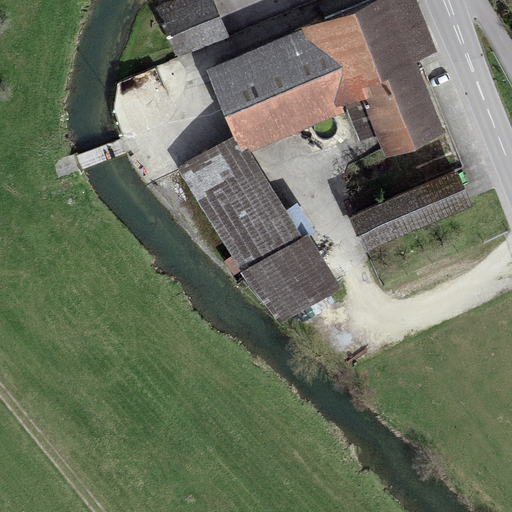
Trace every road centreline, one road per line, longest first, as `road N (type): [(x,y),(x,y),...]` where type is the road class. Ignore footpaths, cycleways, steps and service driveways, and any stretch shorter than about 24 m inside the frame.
road 1 (track): [(0,180),(76,166),(199,112)]
road 2 (primary): [(511,168),(445,0)]
road 3 (track): [(97,511),(0,389)]
road 4 (unknown): [(511,251),(390,309)]
